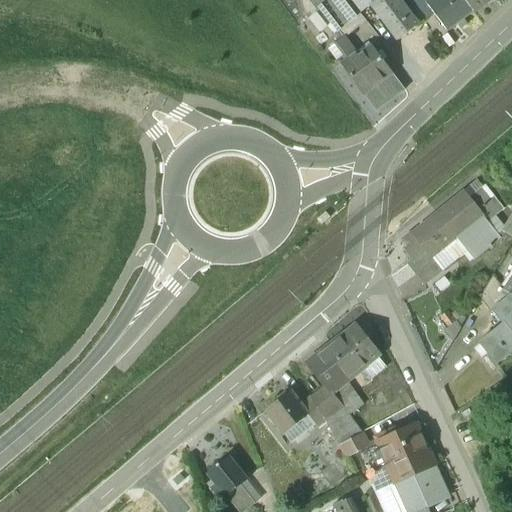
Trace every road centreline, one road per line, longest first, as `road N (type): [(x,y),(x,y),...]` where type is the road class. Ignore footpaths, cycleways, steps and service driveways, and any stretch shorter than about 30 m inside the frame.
road 1 (secondary): [(88,511),(341,297),(358,268)]
road 2 (secondary): [(0,451),(79,381),(192,239)]
road 3 (residential): [(358,268),(376,278),(485,511)]
road 4 (secondary): [(199,150),(119,91),(54,80),(0,92)]
road 5 (secondary): [(371,163),(511,23)]
road 6 (secondary): [(192,239),(232,254),(263,243),(283,217),(285,183)]
